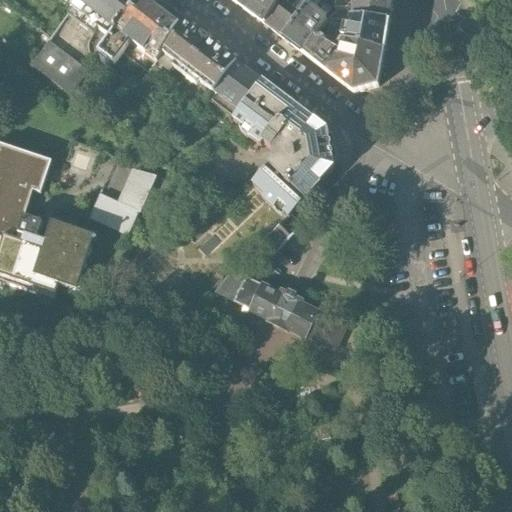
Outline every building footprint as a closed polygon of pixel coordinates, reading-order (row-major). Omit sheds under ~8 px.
[(80,0),(80,1),(73,11),(112,40),(140,0),(80,0)] [(153,0),(152,0),(140,0),(112,40),(100,56),(114,66),(131,44),(147,56),(151,51),(160,57),(162,54),(184,24),(153,0)] [(229,0),(240,8),(264,25),(282,0),(229,0)] [(279,37),(283,40),(313,0),(301,0),(300,1),(298,0),(282,0),(264,25),(268,28),(279,37)] [(313,0),(283,40),(299,52),(303,54),(316,37),(327,22),(336,12),(336,11),(336,7),(326,0),(313,0)] [(393,0),(335,0),(336,7),(336,11),(350,12),(350,8),(355,8),(355,21),(390,23),(393,4),(393,0)] [(390,23),(355,21),(353,21),(350,36),(345,35),(346,30),(331,27),(328,41),(338,43),(385,54),(387,42),(390,23)] [(203,38),(184,24),(162,54),(214,93),(236,63),(203,38)] [(316,37),(303,54),(355,94),(366,91),(379,87),(384,60),(385,54),(338,43),(335,49),(316,37)] [(253,75),(236,63),(214,93),(217,95),(211,102),(232,117),(237,110),(240,112),(263,82),(253,75)] [(331,149),(328,131),(263,82),(240,112),(233,121),(271,149),(273,161),(275,171),(267,180),(263,176),(253,186),(290,219),(291,218),(335,170),(331,149)] [(32,190),(38,192),(48,163),(0,146),(0,277),(54,296),(58,284),(80,292),(100,237),(47,218),(40,240),(36,239),(42,222),(23,216),(32,190)] [(124,190),(119,202),(142,212),(147,200),(158,176),(133,170),(124,190)] [(131,238),(142,212),(119,202),(100,194),(89,220),(131,238)] [(260,246),(272,259),(303,231),(291,218),(290,219),(260,246)] [(261,284),(234,272),(216,293),(221,296),(248,310),(247,312),(265,321),(264,322),(276,328),(287,333),(288,331),(306,339),(307,337),(336,351),(348,327),(320,313),(322,310),(302,300),(303,298),(292,293),(282,287),(280,290),(263,282),(261,284)]
